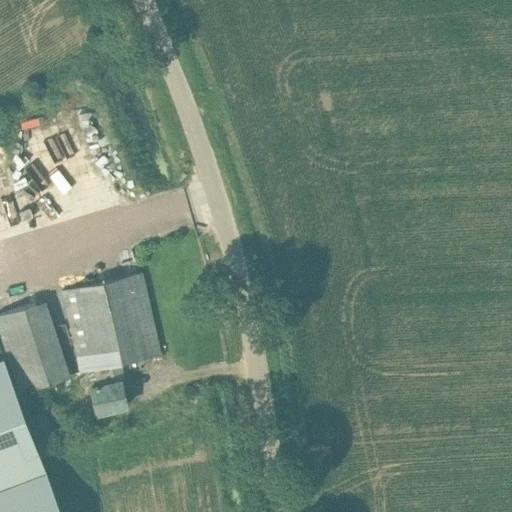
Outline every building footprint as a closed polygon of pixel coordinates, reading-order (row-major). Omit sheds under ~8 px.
[(49,151),(57,171),(85,161),(77,141),(49,151)] [(96,166),(55,180),(63,203),(103,189),(96,166)] [(90,387),(96,412),(126,405),(120,380),(114,381),(110,364),(159,352),(141,272),(61,290),(79,371),(93,368),(97,385),(90,387)] [(61,511),(3,356),(0,357),(0,511),(61,511)] [(55,441),(43,407),(30,412),(42,446),(55,441)]
